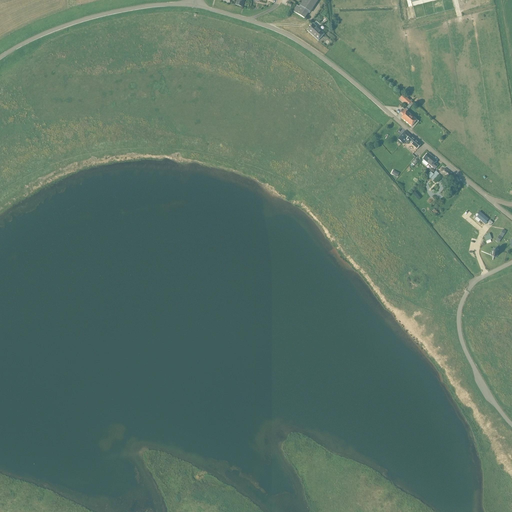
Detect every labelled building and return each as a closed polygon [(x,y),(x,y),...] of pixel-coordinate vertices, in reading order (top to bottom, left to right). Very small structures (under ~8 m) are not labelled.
[(316,0),(304,0),(299,7),(297,6),(293,11),(296,13),(304,19),(317,0),(316,0)] [(324,34),(313,24),(307,31),(318,41),(324,34)] [(411,102),(403,95),(400,99),(408,106),(409,104),(411,106),(413,104),(411,102)] [(408,110),(406,109),(405,110),(401,114),(403,116),(401,118),(411,127),(417,120),(407,112),(408,110)] [(409,137),(404,133),(398,140),(399,140),(397,142),(401,145),(402,143),(403,144),(405,142),(408,144),(410,143),(417,149),(421,145),(410,136),(409,137)] [(437,161),(428,154),(423,160),(435,170),(438,166),(436,163),(437,161)] [(453,174),(446,169),(444,170),(442,169),(439,173),(448,180),(453,174)] [(440,174),(436,172),(434,175),(431,172),(427,176),(431,179),(434,181),(440,174)] [(487,222),(489,220),(479,212),(477,214),(479,215),(475,220),(478,223),(480,221),(485,225),(487,223),(487,222)] [(503,229),(496,241),(499,243),(506,230),(503,229)] [(484,236),(487,244),(491,242),(490,239),(492,239),(489,233),(484,236)]
